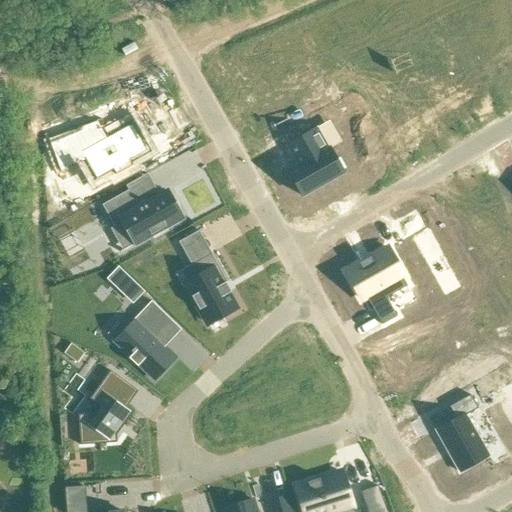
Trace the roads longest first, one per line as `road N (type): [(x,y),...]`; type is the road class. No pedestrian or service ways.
road 1 (residential): [(376,419),(224,470),(189,460),(177,443),(185,402),(311,296)]
road 2 (track): [(0,81),(70,86),(295,0)]
road 3 (unclassified): [(290,257),(141,0)]
road 4 (residential): [(290,257),(511,124)]
road 5 (unclassified): [(376,419),(311,296)]
